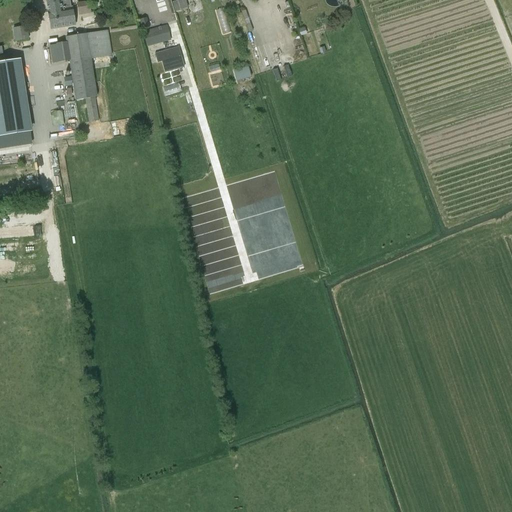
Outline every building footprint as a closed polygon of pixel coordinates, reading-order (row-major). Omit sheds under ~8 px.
[(45,0),(51,30),(76,26),(73,7),(70,7),(69,0),(45,0)] [(178,1),(173,2),(176,12),(181,11),(178,1)] [(88,2),(77,4),(79,14),(90,11),(88,2)] [(147,18),(139,20),(142,30),(150,28),(147,18)] [(13,27),(15,41),(29,39),(27,25),(13,27)] [(143,32),(147,47),(171,40),(167,25),(143,32)] [(53,63),(69,60),(76,100),(85,99),(89,122),(99,120),(95,97),(98,97),(91,59),(112,56),(108,30),(65,37),(66,42),(55,44),(56,46),(50,47),(53,63)] [(178,46),(155,53),(158,62),(161,61),(163,69),(164,69),(165,73),(184,68),(178,46)] [(20,59),(0,62),(0,136),(32,131),(20,59)] [(271,70),(274,81),(290,76),(287,65),(271,70)] [(233,71),(236,81),(251,76),(248,67),(233,71)] [(118,120),(118,123),(112,123),(113,133),(126,133),(126,120),(118,120)] [(49,181),(59,180),(56,156),(47,157),(49,181)] [(0,178),(0,188),(12,188),(12,178),(0,178)]
